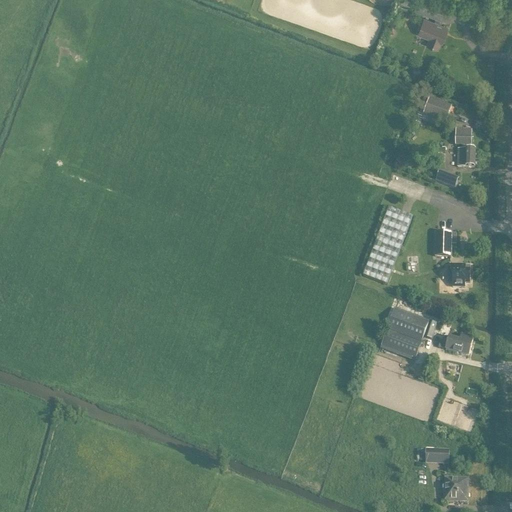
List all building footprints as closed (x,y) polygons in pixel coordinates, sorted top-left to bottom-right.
[(418,0),(415,11),(436,19),(435,22),(425,18),(419,34),(430,39),(428,45),(440,50),(442,43),(443,44),(449,28),(440,24),(446,7),(429,0),(418,0)] [(452,107),(429,98),(423,114),(446,122),(452,107)] [(458,148),(458,149),(458,167),(475,167),(475,149),(467,148),(467,145),(472,145),(472,130),(456,129),(455,144),(462,145),(462,148),(458,148)] [(440,170),(436,181),(455,188),(459,177),(440,170)] [(389,207),(363,275),(387,284),(413,217),(389,207)] [(436,232),(435,256),(451,257),(452,244),(456,244),(457,233),(436,232)] [(418,248),(408,248),(408,258),(418,258),(418,248)] [(448,267),(448,282),(453,282),(453,287),(465,287),(466,282),(470,282),(471,265),(451,264),(451,267),(448,267)] [(395,308),(382,345),(416,358),(430,321),(395,308)] [(469,356),(474,338),(462,334),(461,340),(450,337),(446,349),(469,356)] [(418,449),(418,461),(426,461),(426,449),(418,449)] [(426,449),(426,461),(449,462),(450,450),(426,449)] [(445,472),(444,501),(469,502),(469,479),(449,478),(449,472),(445,472)]
